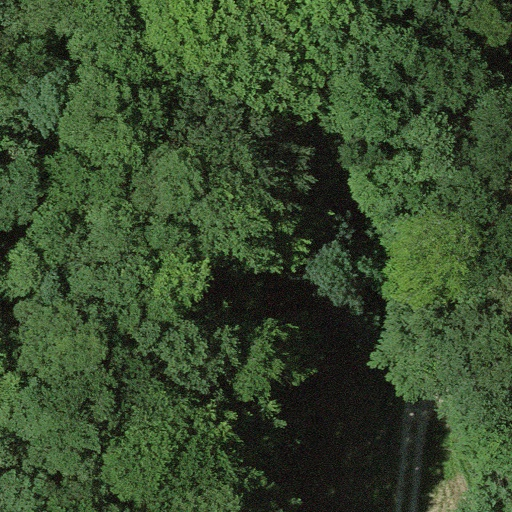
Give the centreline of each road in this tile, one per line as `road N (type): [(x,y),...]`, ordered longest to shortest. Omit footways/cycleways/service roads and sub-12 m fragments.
road 1 (residential): [(511,482),(284,0)]
road 2 (track): [(434,304),(410,511)]
